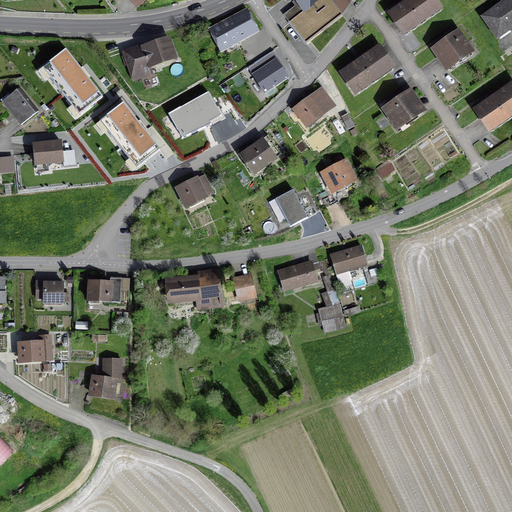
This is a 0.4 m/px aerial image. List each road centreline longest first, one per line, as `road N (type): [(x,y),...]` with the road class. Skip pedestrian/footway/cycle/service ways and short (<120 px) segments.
road 1 (residential): [(484,175),(370,226),(260,255),(141,266),(91,262)]
road 2 (unclassified): [(258,511),(221,470),(48,404),(0,371)]
road 3 (residential): [(91,262),(140,194),(249,132),(310,78)]
road 4 (secondary): [(0,24),(130,24),(226,0)]
road 5 (residential): [(484,175),(367,11)]
road 6 (track): [(511,180),(454,216),(405,234),(370,226)]
road 7 (track): [(22,511),(70,490),(105,428)]
